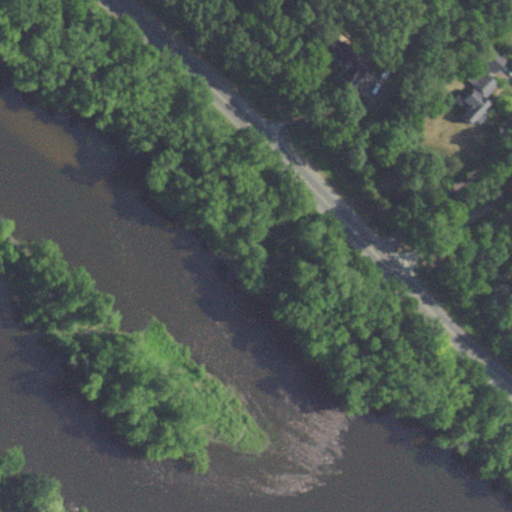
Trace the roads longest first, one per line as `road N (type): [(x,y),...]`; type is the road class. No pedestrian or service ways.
road 1 (tertiary): [(511,388),(297,165),(120,0)]
road 2 (residential): [(385,261),(490,190),(511,165)]
